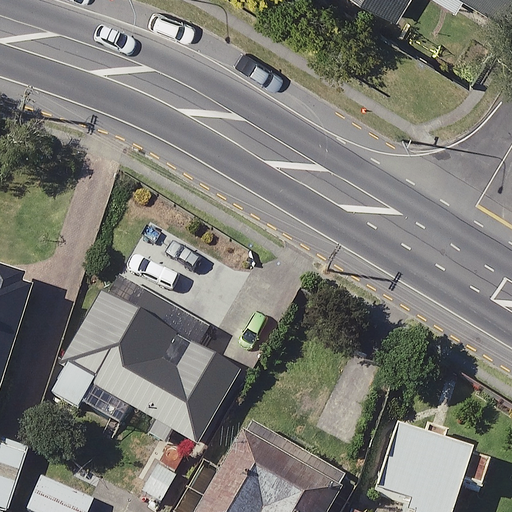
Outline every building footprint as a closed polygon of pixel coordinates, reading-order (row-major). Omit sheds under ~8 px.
[(511,0),(360,0),(404,24),(416,0),(438,0),(461,12),(467,1),(511,25),(511,0)] [(0,427),(37,305),(41,291),(0,278),(0,427)] [(136,416),(159,428),(153,439),(176,451),(182,440),(207,452),(246,376),(180,343),(183,337),(110,299),(60,397),(56,404),(87,420),(91,413),(127,432),(136,416)] [(343,511),(355,491),(257,437),(216,511),(343,511)] [(469,511),(475,493),(488,497),(497,470),(485,466),(398,437),(378,496),(424,511),(423,511),(469,511)] [(0,510),(5,511),(19,511),(37,455),(0,443),(0,510)] [(98,511),(101,506),(48,482),(35,511),(98,511)]
